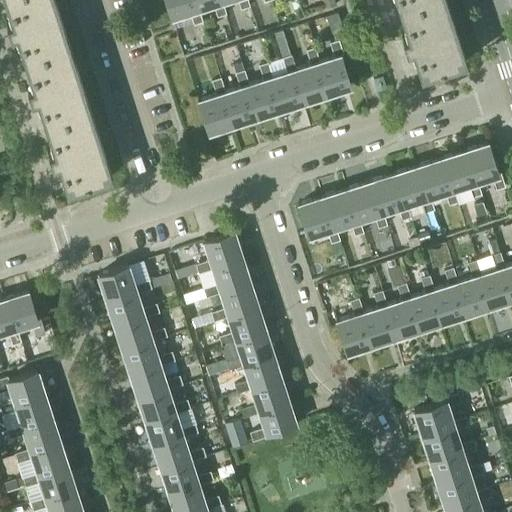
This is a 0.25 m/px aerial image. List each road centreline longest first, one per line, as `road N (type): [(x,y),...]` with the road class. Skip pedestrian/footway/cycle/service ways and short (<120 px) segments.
road 1 (residential): [(248,175),(282,304),(370,445),(392,511)]
road 2 (residential): [(511,91),(248,175)]
road 3 (residential): [(155,203),(92,0)]
road 4 (residential): [(155,203),(0,256)]
